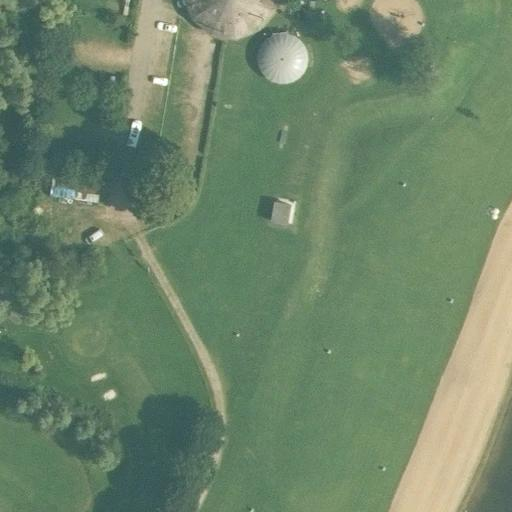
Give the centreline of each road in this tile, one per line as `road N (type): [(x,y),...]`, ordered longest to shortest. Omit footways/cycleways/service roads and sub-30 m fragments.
road 1 (track): [(119,180),(228,407)]
road 2 (unclassified): [(151,0),(119,180)]
